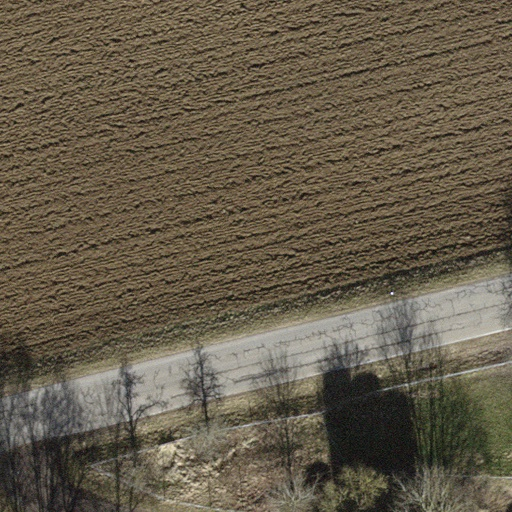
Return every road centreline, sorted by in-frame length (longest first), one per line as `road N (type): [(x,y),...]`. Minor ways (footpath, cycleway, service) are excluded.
road 1 (tertiary): [(0,429),(511,302)]
road 2 (track): [(9,426),(62,476),(166,511)]
